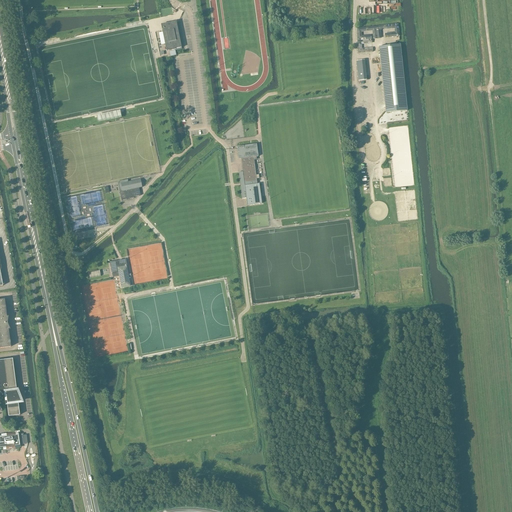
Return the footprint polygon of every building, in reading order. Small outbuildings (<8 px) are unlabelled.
[(165,44),(167,44),(168,50),(176,49),(182,48),(176,21),(163,24),(164,30),(162,31),(165,44)] [(375,39),(382,38),(381,30),(394,28),(395,32),(385,33),(385,38),(400,36),(398,24),(397,24),(376,26),(357,28),(358,53),(373,52),(373,48),(362,48),(362,44),(372,43),(371,35),(362,36),(361,32),(372,31),(373,39),(375,39)] [(386,113),(407,111),(400,44),(379,47),(386,113)] [(357,61),(358,77),(359,81),(367,80),(365,60),(357,61)] [(173,125),(165,127),(168,140),(176,139),(173,125)] [(257,144),(237,146),(239,159),(241,159),(243,172),(239,172),(240,183),(242,183),(242,186),(240,186),(242,199),(246,198),(247,205),(262,203),(259,183),(257,184),(254,160),(253,157),(258,156),(257,144)] [(120,191),(121,201),(134,198),(134,197),(141,195),(139,188),(142,187),(140,179),(121,183),(123,191),(120,191)] [(130,286),(127,271),(128,270),(126,259),(110,262),(112,273),(119,272),(122,287),(130,286)] [(0,348),(10,347),(8,329),(10,329),(7,324),(7,322),(8,316),(6,316),(4,299),(0,299),(0,348)] [(0,360),(0,392),(2,394),(2,395),(3,395),(5,394),(7,406),(8,417),(18,415),(19,415),(18,404),(18,402),(20,402),(16,391),(16,389),(12,359),(3,360),(1,360),(0,360)] [(0,448),(3,448),(3,449),(6,449),(5,447),(20,446),(19,445),(27,444),(26,435),(23,435),(23,433),(18,434),(18,433),(15,433),(16,434),(6,435),(0,435),(0,448)]
